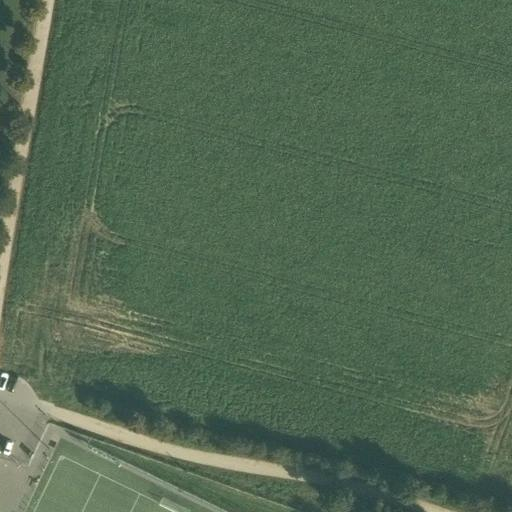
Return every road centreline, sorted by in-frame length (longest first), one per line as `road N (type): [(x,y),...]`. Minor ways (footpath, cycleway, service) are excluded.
road 1 (track): [(0,400),(430,511)]
road 2 (track): [(46,0),(0,260)]
